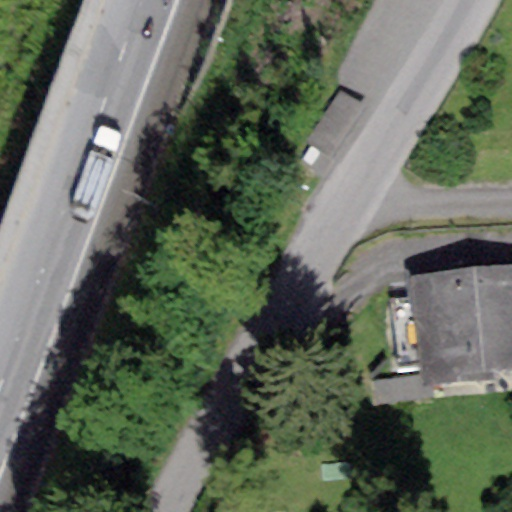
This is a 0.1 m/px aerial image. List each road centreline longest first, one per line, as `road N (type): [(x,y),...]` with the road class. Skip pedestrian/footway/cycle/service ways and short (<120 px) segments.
road 1 (secondary): [(143,0),(0,391)]
road 2 (unclassified): [(352,195),(174,511)]
road 3 (unclassified): [(459,0),(352,195)]
road 4 (residential): [(352,195),(383,206),(511,204)]
